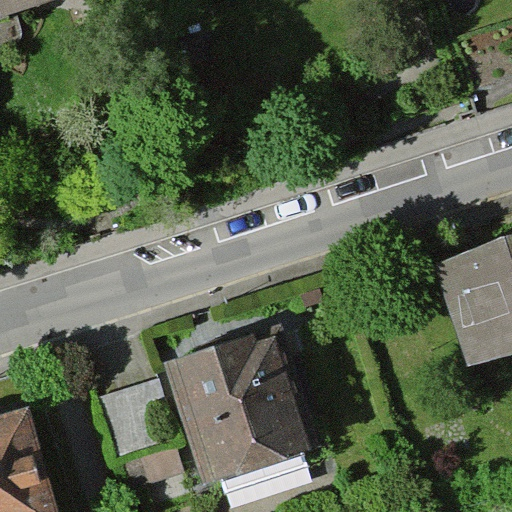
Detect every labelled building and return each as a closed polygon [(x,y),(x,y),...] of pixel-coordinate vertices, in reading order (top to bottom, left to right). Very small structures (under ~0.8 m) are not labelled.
[(0,0),(0,12),(36,0),(0,0)] [(511,232),(437,258),(469,349),(511,334),(511,232)] [(288,322),(170,356),(204,472),(321,438),(288,322)] [(114,451),(157,446),(150,388),(107,394),(114,451)] [(56,511),(30,405),(0,411),(0,511),(56,511)]
